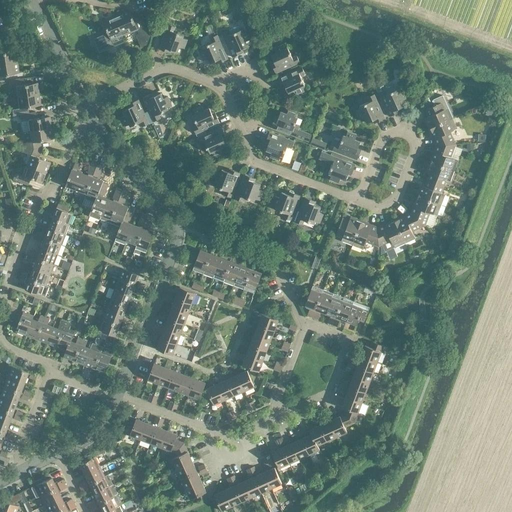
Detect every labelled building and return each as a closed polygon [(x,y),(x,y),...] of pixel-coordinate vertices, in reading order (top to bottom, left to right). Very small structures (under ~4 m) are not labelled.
[(116,16),(124,35),(138,29),(140,33),(136,35),(141,47),(146,45),(151,35),(148,30),(153,28),(148,16),(143,18),(141,13),(132,18),(129,11),(116,16)] [(124,35),(116,16),(103,21),(108,33),(101,36),(107,48),(113,45),(111,41),(124,35)] [(159,49),(166,52),(167,48),(177,52),(179,47),(184,48),(188,39),(183,38),(184,35),(174,31),(175,27),(168,24),(159,49)] [(248,47),(245,41),(250,39),(246,30),(241,32),(240,30),(231,34),(229,30),(222,33),(232,57),(239,54),(238,51),(248,47)] [(208,58),(210,63),(220,59),(221,62),(228,59),(217,35),(210,38),(212,42),(203,47),(204,49),(199,51),(203,60),(208,58)] [(276,65),(273,66),(276,73),(300,62),(297,55),(292,58),(288,48),(286,49),(283,44),(275,48),(277,53),(271,55),(276,65)] [(0,64),(16,62),(14,51),(2,53),(1,47),(0,47),(0,64)] [(16,62),(0,64),(0,82),(6,82),(5,75),(17,74),(16,62)] [(305,85),(300,76),(305,74),(302,67),(278,78),(281,84),(284,83),(288,93),(294,91),(296,95),(305,91),(303,87),(305,85)] [(15,86),(16,98),(38,94),(36,83),(23,85),(23,79),(7,82),(8,87),(15,86)] [(384,85),(377,88),(390,116),(396,113),(395,110),(405,106),(402,100),(407,98),(403,89),(398,91),(397,89),(394,84),(385,88),(384,85)] [(143,97),(154,122),(161,119),(158,114),(168,110),(167,107),(172,105),(168,96),(163,98),(161,93),(151,97),(150,94),(143,97)] [(38,94),(16,98),(18,109),(11,110),(12,116),(19,115),(28,113),(27,108),(40,106),(38,94)] [(385,118),(374,94),(367,97),(369,102),(360,106),(361,108),(356,111),(360,119),(365,117),(367,123),(377,118),(378,121),(385,118)] [(429,129),(449,120),(453,118),(443,96),(433,100),(436,106),(426,110),(428,116),(424,118),(429,129)] [(317,101),(323,106),(326,102),(320,97),(317,101)] [(149,124),(138,99),(131,103),(133,106),(123,110),(125,115),(121,117),(125,126),(129,124),(130,127),(140,122),(142,127),(149,124)] [(193,127),(197,136),(206,132),(205,130),(220,123),(217,116),(214,118),(209,108),(204,110),(202,106),(193,110),(195,114),(193,115),(197,125),(193,127)] [(295,117),(297,112),(288,109),(286,113),(281,111),(277,121),(274,120),(271,127),(309,141),(312,134),(298,129),(299,125),(295,124),(298,118),(295,117)] [(27,120),(29,131),(50,128),(49,117),(36,119),(35,112),(28,113),(19,115),(20,121),(27,120)] [(453,130),(449,120),(429,129),(437,145),(455,145),(450,132),(453,130)] [(24,143),(24,147),(41,149),(39,141),(52,139),(50,128),(29,131),(30,142),(24,143)] [(206,132),(197,136),(201,145),(206,143),(210,153),(212,152),(214,156),(223,152),(221,148),(226,146),(222,136),(225,134),(222,128),(207,134),(206,132)] [(332,150),(357,160),(360,153),(357,152),(360,141),(355,139),(357,135),(348,131),(346,136),(344,135),(340,145),(335,143),(332,150)] [(281,156),(283,156),(287,146),(292,148),(294,141),(269,132),(267,139),(270,140),(266,150),(272,152),(270,157),(279,160),(281,156)] [(310,144),(324,150),(327,143),(313,138),(310,144)] [(437,145),(430,162),(454,171),(462,149),(455,146),(455,145),(437,145)] [(25,165),(45,173),(49,162),(37,158),(41,149),(24,147),(22,152),(29,155),(25,165)] [(333,164),(329,174),(331,175),(329,179),(339,183),(340,178),(346,180),(350,170),(353,171),(355,164),(322,152),(319,159),(333,164)] [(65,186),(76,190),(82,174),(77,172),(78,170),(79,170),(81,165),(75,162),(73,170),(72,169),(65,186)] [(84,198),(84,199),(98,164),(92,162),(88,174),(88,176),(82,174),(76,190),(86,194),(84,198)] [(428,180),(444,186),(446,180),(450,181),(454,171),(430,162),(426,172),(430,174),(428,180)] [(98,164),(84,199),(94,202),(96,197),(97,195),(98,195),(103,182),(98,180),(98,178),(99,178),(103,167),(98,164)] [(45,173),(25,165),(21,176),(14,173),(12,179),(27,185),(29,179),(41,183),(45,173)] [(212,182),(216,184),(215,186),(225,190),(224,195),(231,197),(240,173),(233,170),(232,173),(222,169),(220,175),(215,173),(212,182)] [(251,180),(252,177),(245,174),(235,199),(242,202),(244,197),(254,201),(255,199),(260,200),(263,191),(259,190),(261,184),(251,180)] [(417,195),(438,203),(444,186),(428,180),(425,187),(421,185),(417,195)] [(89,215),(100,220),(108,199),(103,197),(104,195),(104,196),(108,185),(103,182),(98,195),(97,195),(96,197),(94,202),(89,215)] [(113,201),(108,199),(100,219),(101,219),(100,223),(108,226),(109,222),(110,223),(123,190),(117,188),(113,199),(114,200),(113,201)] [(115,240),(125,244),(126,241),(133,225),(128,223),(129,221),(134,210),(128,208),(128,207),(123,205),(123,203),(124,203),(128,192),(123,190),(110,223),(120,226),(116,237),(115,240)] [(276,209),(286,213),(284,217),(291,220),(300,195),(293,193),(292,196),(282,192),(280,197),(275,196),(272,205),(276,207),(276,209)] [(411,212),(425,226),(430,213),(433,214),(438,203),(417,195),(411,212)] [(319,212),(320,209),(321,207),(311,203),(312,200),(305,197),(295,222),(302,224),(304,220),(314,224),(315,221),(320,223),(323,214),(319,212)] [(56,207),(68,212),(70,206),(58,202),(56,207)] [(56,207),(52,217),(68,224),(72,214),(68,212),(56,207)] [(411,212),(394,220),(405,243),(406,245),(415,241),(414,239),(415,238),(412,232),(425,226),(411,212)] [(133,225),(126,241),(137,245),(148,215),(142,213),(138,224),(139,224),(138,227),(133,225)] [(137,245),(135,249),(146,253),(153,233),(148,230),(149,228),(150,228),(154,218),(148,215),(137,245)] [(48,228),(64,234),(68,224),(52,217),(48,228)] [(354,241),(361,221),(350,218),(349,221),(342,218),(336,235),(343,237),(342,241),(352,245),(351,248),(360,251),(361,248),(363,249),(364,245),(354,241)] [(378,228),(378,246),(391,241),(393,244),(395,248),(405,243),(394,220),(378,228)] [(365,242),(378,246),(378,228),(361,221),(354,241),(364,245),(365,242)] [(44,238),(61,244),(64,234),(48,228),(44,238)] [(41,248),(57,254),(61,244),(44,238),(41,248)] [(41,248),(37,258),(53,264),(57,254),(41,248)] [(193,269),(203,273),(211,254),(200,250),(193,269)] [(221,258),(211,254),(203,273),(213,277),(215,273),(215,274),(221,258)] [(33,268),(49,275),(53,264),(37,258),(33,268)] [(215,274),(225,277),(231,262),(221,258),(215,274)] [(223,281),(234,285),(241,266),(231,262),(225,277),(223,281)] [(241,266),(234,285),(244,289),(245,285),(251,269),(241,266)] [(22,271),(21,276),(45,285),(49,275),(33,268),(31,273),(28,272),(27,273),(22,271)] [(118,279),(134,285),(138,275),(122,269),(118,279)] [(251,269),(245,285),(256,289),(262,273),(251,269)] [(45,285),(21,276),(20,279),(24,281),(24,282),(27,284),(25,289),(45,297),(49,286),(45,285)] [(134,285),(118,279),(114,289),(130,295),(134,285)] [(200,283),(197,289),(203,291),(205,285),(200,283)] [(307,316),(312,318),(323,290),(313,286),(305,306),(311,308),(310,310),(309,310),(307,316)] [(176,298),(192,304),(196,293),(180,287),(176,298)] [(111,299),(127,305),(130,295),(114,289),(111,299)] [(333,294),(323,290),(312,318),(318,320),(320,313),(320,312),(325,313),(333,294)] [(333,294),(325,313),(331,316),(330,317),(329,317),(327,323),(333,325),(343,297),(333,294)] [(343,297),(333,325),(338,327),(341,321),(340,321),(341,319),(346,321),(353,301),(343,297)] [(176,298),(172,308),(188,314),(192,304),(176,298)] [(240,298),(238,304),(244,307),(246,301),(240,298)] [(130,307),(127,305),(111,299),(107,309),(123,315),(125,310),(128,311),(129,310),(135,313),(136,309),(130,307)] [(353,301),(346,321),(357,325),(359,320),(364,322),(370,307),(353,301)] [(168,318),(184,324),(185,323),(190,325),(192,320),(187,318),(188,314),(172,308),(168,318)] [(103,319),(119,326),(123,315),(107,309),(103,319)] [(15,331),(26,335),(32,319),(34,315),(23,311),(22,315),(21,315),(15,331)] [(258,324),(274,330),(278,320),(262,314),(258,324)] [(26,335),(36,339),(44,317),(40,316),(38,321),(32,319),(26,335)] [(44,317),(36,339),(46,343),(52,327),(47,325),(49,319),(44,317)] [(164,328),(180,334),(184,324),(168,318),(164,328)] [(52,327),(46,343),(56,347),(66,321),(61,319),(58,329),(52,327)] [(119,326),(103,319),(99,330),(115,336),(119,326)] [(56,347),(66,351),(70,341),(71,341),(75,331),(69,329),(71,323),(66,321),(56,347)] [(258,324),(254,334),(270,340),(274,330),(258,324)] [(164,328),(160,338),(176,344),(180,334),(164,328)] [(270,340),(254,334),(250,345),(266,351),(270,340)] [(105,341),(112,344),(114,337),(107,335),(105,341)] [(63,357),(74,361),(82,340),(77,338),(75,343),(71,341),(70,341),(66,351),(63,357)] [(176,344),(160,338),(156,349),(172,355),(176,344)] [(82,340),(74,361),(84,365),(90,349),(85,347),(87,342),(82,340)] [(361,356),(377,362),(383,346),(372,342),(370,347),(365,345),(361,356)] [(84,365),(94,369),(103,347),(92,344),(90,349),(84,365)] [(246,355),(263,361),(266,351),(250,345),(246,355)] [(103,347),(94,369),(105,373),(113,352),(103,347)] [(263,361),(246,355),(242,365),(259,371),(263,361)] [(357,366),(373,372),(377,362),(361,356),(357,366)] [(148,380),(158,384),(164,367),(154,363),(148,380)] [(7,377),(23,383),(27,373),(11,366),(7,377)] [(357,366),(354,375),(370,381),(373,372),(357,366)] [(164,367),(158,384),(168,388),(175,371),(164,367)] [(168,388),(179,391),(185,375),(175,371),(168,388)] [(237,375),(244,391),(254,386),(247,371),(237,375)] [(185,375),(179,391),(189,395),(195,379),(185,375)] [(237,375),(227,380),(234,396),(244,391),(237,375)] [(354,375),(349,387),(366,393),(370,381),(354,375)] [(7,377),(3,387),(19,393),(23,383),(7,377)] [(195,379),(189,395),(199,399),(206,383),(195,379)] [(227,380),(217,384),(224,400),(234,396),(227,380)] [(224,400),(217,384),(207,389),(214,405),(224,400)] [(54,386),(51,392),(58,394),(60,388),(54,386)] [(19,393),(3,387),(0,395),(0,397),(15,403),(19,393)] [(366,393),(349,387),(345,397),(361,404),(366,393)] [(15,403),(0,397),(0,408),(12,413),(15,403)] [(345,414),(354,423),(361,404),(345,397),(342,407),(347,409),(345,414)] [(0,420),(8,424),(12,413),(0,408),(0,420)] [(354,423),(345,414),(330,421),(337,437),(347,432),(345,428),(354,423)] [(124,433),(136,438),(142,422),(136,419),(134,424),(128,422),(124,433)] [(330,421),(320,425),(327,441),(337,437),(330,421)] [(142,422),(136,438),(148,442),(154,426),(142,422)] [(310,430),(319,450),(319,449),(317,445),(327,441),(320,425),(310,430)] [(154,426),(148,442),(160,447),(166,430),(154,426)] [(166,430),(160,447),(175,452),(184,443),(176,440),(178,435),(166,430)] [(311,434),(302,438),(309,454),(319,450),(310,430),(309,430),(311,434)] [(309,454),(302,438),(292,443),(299,459),(309,454)] [(193,463),(184,443),(175,452),(177,456),(172,459),(177,470),(193,463)] [(282,448),(289,463),(299,459),(292,443),(282,448)] [(289,463),(282,448),(272,452),(279,468),(289,463)] [(79,464),(83,474),(99,467),(94,456),(100,454),(99,450),(85,456),(87,460),(79,464)] [(177,470),(182,481),(198,473),(193,463),(177,470)] [(83,474),(88,483),(104,476),(99,467),(83,474)] [(264,472),(272,488),(282,483),(275,467),(264,472)] [(264,472),(254,477),(262,493),(272,488),(264,472)] [(198,473),(182,481),(187,491),(203,484),(198,473)] [(107,474),(104,476),(88,483),(93,493),(112,484),(107,474)] [(254,477),(244,481),(252,497),(262,493),(254,477)] [(35,485),(40,495),(56,488),(51,478),(35,485)] [(234,486),(242,502),(252,497),(244,481),(234,486)] [(117,494),(112,484),(93,493),(96,499),(93,500),(93,501),(95,505),(117,494)] [(203,484),(187,491),(190,499),(196,496),(198,500),(205,497),(204,493),(206,492),(203,484)] [(225,490),(232,506),(242,502),(234,486),(225,490)] [(40,495),(45,505),(60,498),(56,488),(40,495)] [(24,495),(20,490),(12,496),(15,501),(24,495)] [(232,506),(225,490),(215,495),(216,497),(212,499),(215,506),(219,504),(222,511),(232,506)] [(100,508),(101,511),(103,511),(118,505),(122,503),(117,494),(95,505),(97,509),(100,508)] [(45,505),(47,511),(55,511),(74,503),(72,499),(66,502),(66,501),(63,503),(60,498),(45,505)] [(0,504),(0,511),(2,511),(15,511),(18,507),(1,500),(0,504)] [(74,503),(55,511),(67,511),(70,510),(76,507),(74,503)]
